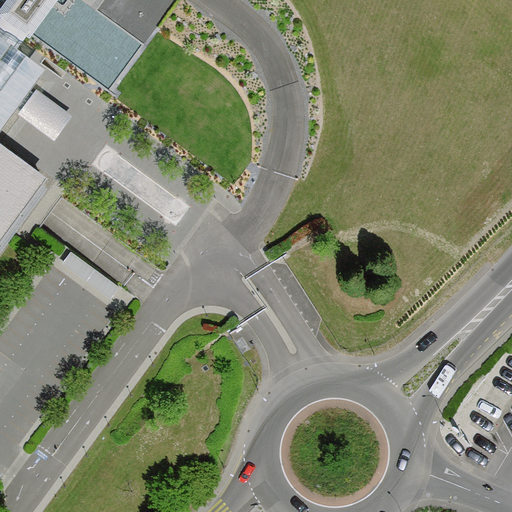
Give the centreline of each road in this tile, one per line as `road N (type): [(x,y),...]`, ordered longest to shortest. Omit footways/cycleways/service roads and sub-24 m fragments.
road 1 (primary): [(408,440),(502,296)]
road 2 (primary): [(502,296),(367,387)]
road 3 (primary): [(367,387),(329,381),(290,397),(272,420),(264,460)]
